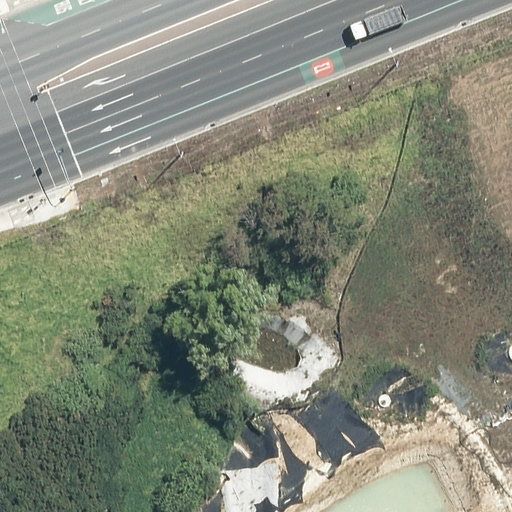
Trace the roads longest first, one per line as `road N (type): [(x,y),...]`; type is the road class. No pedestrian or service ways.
road 1 (trunk): [(388,0),(0,147)]
road 2 (unclassified): [(47,511),(0,374)]
road 3 (trunk): [(0,48),(126,0)]
